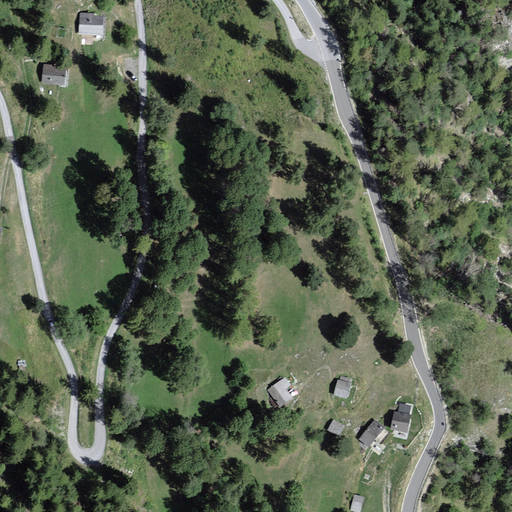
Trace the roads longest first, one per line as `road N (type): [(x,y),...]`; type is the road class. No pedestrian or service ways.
road 1 (unclassified): [(0,99),(43,300),(72,372),(72,442),(80,454),(94,451),(104,351),(147,236),(137,0)]
road 2 (tertiary): [(406,511),(437,434),(437,407),(326,46)]
